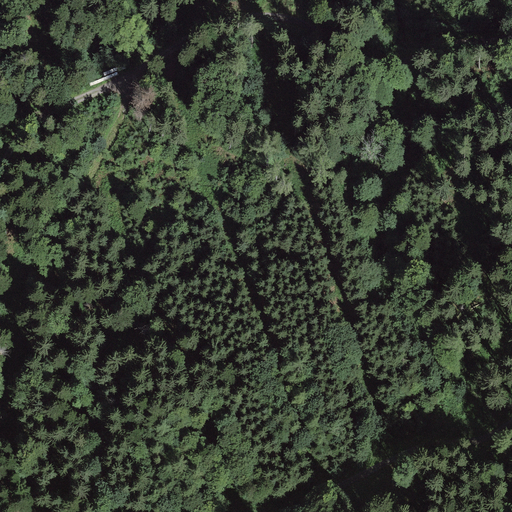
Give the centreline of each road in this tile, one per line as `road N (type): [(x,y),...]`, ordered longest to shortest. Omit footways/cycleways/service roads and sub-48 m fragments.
road 1 (track): [(511,32),(381,64),(301,21),(244,16),(214,24),(34,121),(0,162)]
road 2 (track): [(153,58),(52,259),(0,321)]
road 3 (track): [(288,511),(421,446),(470,442),(511,419)]
